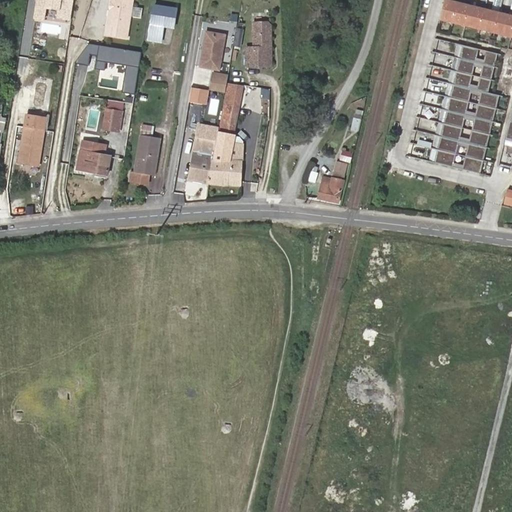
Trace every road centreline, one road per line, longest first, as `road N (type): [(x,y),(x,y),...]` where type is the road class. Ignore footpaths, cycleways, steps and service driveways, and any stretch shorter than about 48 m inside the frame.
road 1 (unclassified): [(0,229),(288,211)]
road 2 (residential): [(501,185),(403,157),(439,0)]
road 3 (unclassified): [(288,211),(301,173),(355,83),(379,0)]
road 4 (unclassified): [(288,211),(484,236)]
